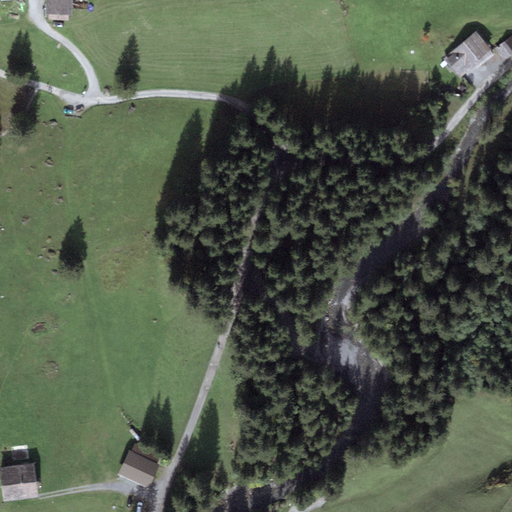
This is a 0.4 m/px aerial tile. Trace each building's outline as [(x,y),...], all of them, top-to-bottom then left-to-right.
[(47,3),(46,9),(49,9),(49,18),(68,19),(68,10),(70,10),(70,0),(47,0),(47,3)] [(474,33),(465,40),(467,43),(460,48),(458,46),(445,57),(457,71),(465,64),(468,67),(471,65),(475,69),(491,55),(486,48),(489,45),(486,42),(483,44),(474,33)] [(511,50),(511,37),(498,48),(504,56),(511,50)] [(131,454),(123,472),(146,483),(154,464),(131,454)] [(29,463),(1,467),(5,498),(33,495),(29,463)]
